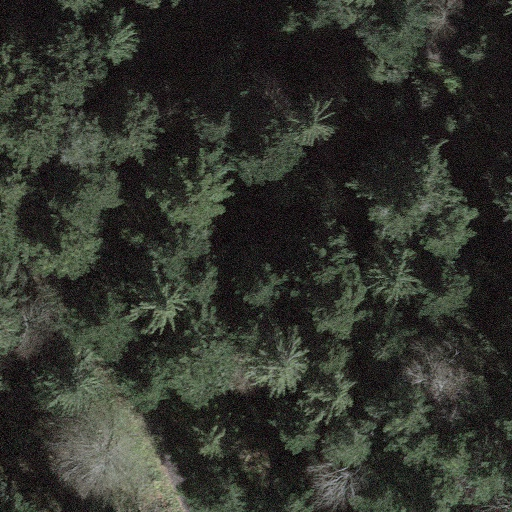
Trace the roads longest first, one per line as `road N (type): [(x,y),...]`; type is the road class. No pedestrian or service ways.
road 1 (track): [(0,237),(31,261),(119,370),(195,511)]
road 2 (track): [(217,0),(511,65)]
